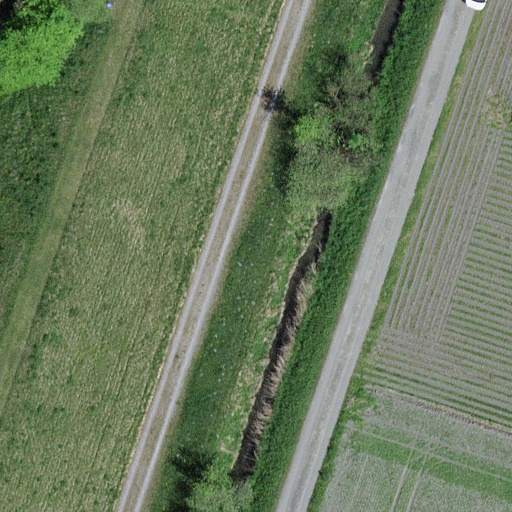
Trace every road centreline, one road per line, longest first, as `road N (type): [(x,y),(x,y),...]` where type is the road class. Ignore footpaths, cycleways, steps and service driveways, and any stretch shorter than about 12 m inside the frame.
road 1 (track): [(473,0),(301,511)]
road 2 (track): [(133,511),(302,0)]
